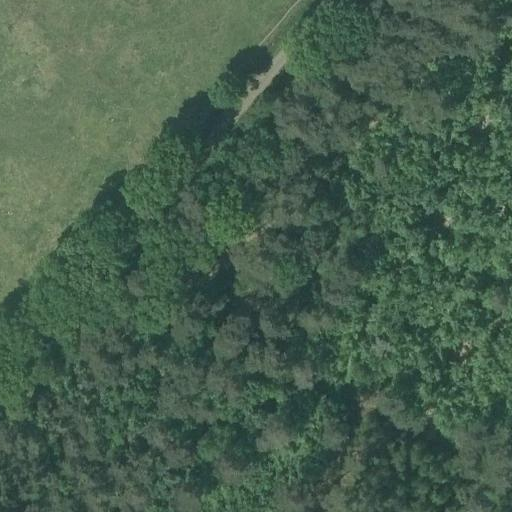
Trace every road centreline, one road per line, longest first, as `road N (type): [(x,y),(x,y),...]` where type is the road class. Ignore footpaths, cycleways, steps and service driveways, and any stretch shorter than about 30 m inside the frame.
road 1 (unknown): [(0,410),(68,332),(263,234),(471,0)]
road 2 (track): [(330,0),(0,375)]
